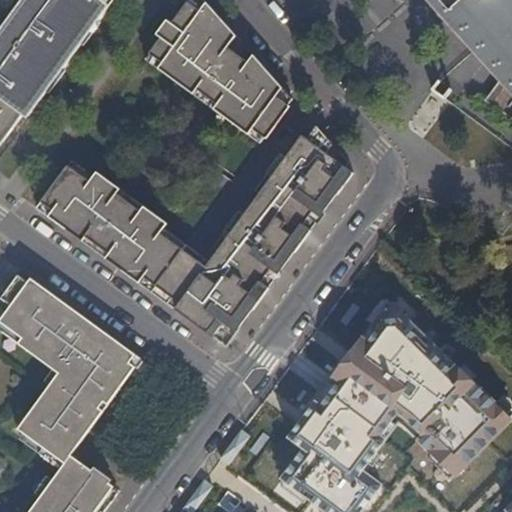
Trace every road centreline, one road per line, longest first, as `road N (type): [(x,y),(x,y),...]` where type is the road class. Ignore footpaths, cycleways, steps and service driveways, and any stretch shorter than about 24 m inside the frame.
road 1 (residential): [(243,0),(390,165),(236,390)]
road 2 (residential): [(0,219),(236,390)]
road 3 (residential): [(236,390),(145,511)]
road 4 (unknown): [(355,125),(385,74),(425,75),(445,49)]
